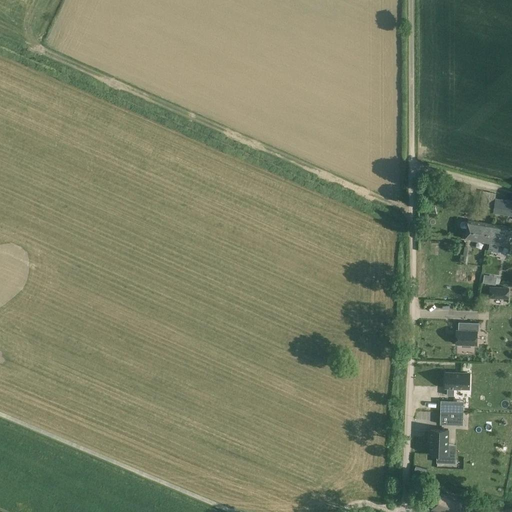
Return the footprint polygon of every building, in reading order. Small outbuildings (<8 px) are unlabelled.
[(439,184),(432,183),(430,193),(438,194),(439,184)] [(487,209),(493,210),(495,197),(496,193),(490,192),(488,205),(487,209)] [(495,197),(493,210),(500,211),(499,214),(511,215),(511,200),(495,197)] [(468,220),(468,221),(463,220),(461,221),(460,225),(462,227),(467,228),(465,239),(488,243),(491,224),(468,220)] [(511,226),(491,224),(488,243),(511,246),(511,244),(511,226)] [(438,269),(437,276),(438,276),(437,288),(447,289),(448,286),(454,286),(455,275),(457,275),(458,267),(462,267),(463,258),(445,256),(444,265),(439,265),(439,269),(438,269)] [(490,287),(489,298),(508,299),(509,288),(490,287)] [(456,343),(461,344),(461,346),(470,347),(471,344),(476,344),(477,331),(479,331),(479,322),(458,322),(458,330),(456,330),(456,343)] [(469,373),(446,372),(445,387),(447,387),(447,395),(454,395),(454,387),(469,388),(469,373)] [(441,400),(440,411),(456,412),(456,401),(441,400)] [(456,412),(440,411),(440,424),(463,425),(463,412),(456,412)] [(448,429),(431,429),(430,454),(447,454),(448,429)] [(467,511),(471,503),(439,491),(432,508),(441,511),(467,511)]
